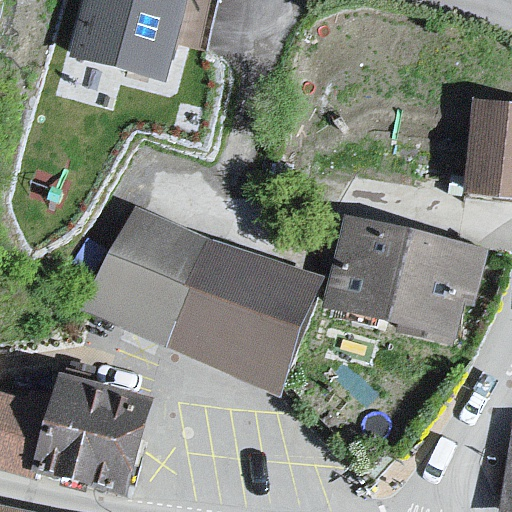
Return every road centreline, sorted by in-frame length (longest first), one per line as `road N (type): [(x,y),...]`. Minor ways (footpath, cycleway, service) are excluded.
road 1 (residential): [(270,0),(227,207)]
road 2 (residential): [(411,511),(424,479),(496,378),(511,338)]
